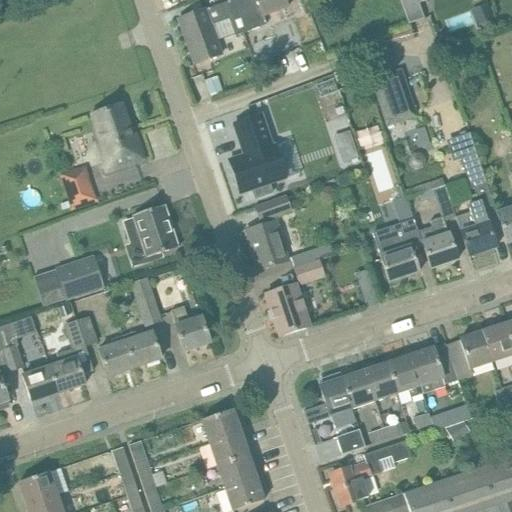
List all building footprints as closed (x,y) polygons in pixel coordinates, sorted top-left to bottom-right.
[(232,0),(205,10),(178,20),(194,65),(216,57),(221,55),(215,40),(210,26),(229,19),(235,36),(266,25),(263,17),(261,18),(254,0),(232,0)] [(284,0),(254,0),(261,18),(263,17),(287,8),(284,0)] [(400,0),(407,19),(424,13),(420,3),(427,0),(400,0)] [(401,69),(370,80),(386,128),(417,117),(401,69)] [(110,160),(102,163),(106,173),(145,160),(136,135),(132,136),(121,104),(90,114),(101,145),(104,144),(110,160)] [(244,155),(229,161),(241,193),(254,189),(258,199),(274,193),(270,183),(286,177),(274,144),(271,145),(260,114),(233,124),(244,155)] [(460,232),(462,238),(468,257),(496,248),(488,223),(487,224),(482,210),(494,206),(489,192),(479,163),(470,133),(445,141),(452,162),(461,159),(470,185),(474,188),(477,196),(479,201),(467,205),(469,212),(455,217),(460,232)] [(426,164),(426,162),(426,161),(425,158),(424,156),(423,155),(420,153),(419,153),(417,153),(414,153),(411,154),(409,156),(408,158),(407,161),(407,163),(408,165),(409,167),(410,168),(412,170),(416,171),(417,171),(419,171),(421,170),(422,169),(423,168),(424,167),(426,164)] [(86,168),(60,176),(63,187),(89,179),(86,168)] [(436,204),(449,200),(445,186),(418,195),(420,201),(434,196),(436,204)] [(260,227),(245,232),(257,271),(288,262),(276,223),(275,223),(273,217),(289,212),(285,197),(253,207),(260,227)] [(389,284),(418,274),(410,250),(423,246),(418,232),(406,197),(392,202),(400,224),(372,234),(389,284)] [(135,221),(126,224),(133,245),(142,242),(147,257),(177,248),(164,207),(133,217),(135,221)] [(511,208),(496,214),(500,225),(506,244),(511,242),(511,208)] [(430,228),(418,232),(423,246),(431,270),(457,261),(442,217),(428,222),(430,228)] [(290,258),(295,270),(315,262),(315,260),(314,259),(332,253),(329,245),(290,258)] [(57,270),(66,299),(103,287),(94,258),(57,270)] [(295,270),(300,286),(325,277),(319,259),(315,260),(315,262),(295,270)] [(354,274),(365,307),(365,308),(379,303),(368,270),(354,274)] [(130,284),(144,327),(160,321),(146,278),(130,284)] [(265,295),(279,337),(309,328),(295,285),(265,295)] [(170,312),(177,333),(183,352),(209,344),(201,318),(188,322),(183,308),(170,312)] [(74,322),(83,347),(96,343),(87,317),(74,322)] [(64,325),(73,350),(83,347),(74,322),(64,325)] [(511,345),(505,324),(483,332),(493,363),(511,356),(511,345)] [(447,347),(458,381),(473,376),(471,370),(493,363),(483,332),(459,340),(460,342),(447,347)] [(134,334),(122,338),(132,369),(161,360),(152,334),(135,339),(134,334)] [(98,352),(101,359),(107,378),(132,369),(122,338),(110,342),(112,347),(98,352)] [(9,372),(23,367),(16,345),(1,350),(9,372)] [(433,348),(410,356),(422,394),(433,390),(432,385),(442,381),(444,386),(457,382),(445,347),(433,351),(433,348)] [(410,356),(387,364),(398,394),(408,391),(410,398),(422,394),(410,356)] [(57,360),(46,364),(56,395),(85,385),(76,359),(59,364),(57,360)] [(23,377),(25,384),(31,403),(56,395),(46,364),(33,368),(35,373),(23,377)] [(387,364),(364,371),(375,402),(398,394),(387,364)] [(364,371),(343,379),(353,409),(375,402),(364,371)] [(353,409),(343,379),(341,373),(325,378),(327,384),(319,387),(325,405),(329,417),(348,411),(353,409)] [(504,401),(498,403),(503,420),(511,417),(511,386),(503,389),(505,395),(502,396),(504,401)] [(494,393),(498,403),(504,401),(502,396),(505,395),(503,389),(494,393)] [(325,405),(303,413),(307,424),(329,417),(325,405)] [(432,426),(448,420),(444,409),(431,414),(433,420),(430,421),(432,426)] [(201,421),(209,444),(240,433),(232,410),(201,421)] [(414,420),(418,431),(432,426),(430,421),(433,420),(431,414),(414,420)] [(444,429),(454,443),(469,432),(464,422),(444,429)] [(387,435),(389,441),(403,436),(400,425),(383,431),(384,436),(387,435)] [(336,439),(342,455),(365,447),(359,430),(336,439)] [(369,436),(373,447),(389,441),(387,435),(384,436),(383,431),(369,436)] [(209,444),(216,467),(248,456),(240,433),(209,444)] [(404,441),(388,447),(391,456),(393,463),(410,457),(404,441)] [(129,446),(137,468),(147,465),(140,442),(129,446)] [(329,475),(340,507),(368,498),(361,479),(382,473),(378,461),(391,456),(388,447),(363,456),(366,463),(329,475)] [(119,474),(130,471),(122,448),(112,451),(119,474)] [(216,467),(224,489),(255,479),(248,456),(216,467)] [(486,511),(496,509),(507,506),(511,504),(511,459),(403,495),(408,511),(486,511)] [(137,468),(144,491),(155,487),(166,483),(162,471),(151,475),(147,465),(137,468)] [(119,474),(127,497),(138,493),(130,471),(119,474)] [(18,483),(26,506),(56,496),(48,473),(18,483)] [(255,479),(224,489),(231,511),(263,501),(255,479)] [(144,491),(151,511),(157,511),(163,510),(155,487),(144,491)] [(127,497),(132,511),(144,511),(138,493),(127,497)] [(206,494),(176,504),(178,511),(185,511),(209,504),(206,494)] [(362,511),(408,511),(403,495),(362,509),(362,511)] [(26,506),(27,511),(61,511),(56,496),(26,506)]
